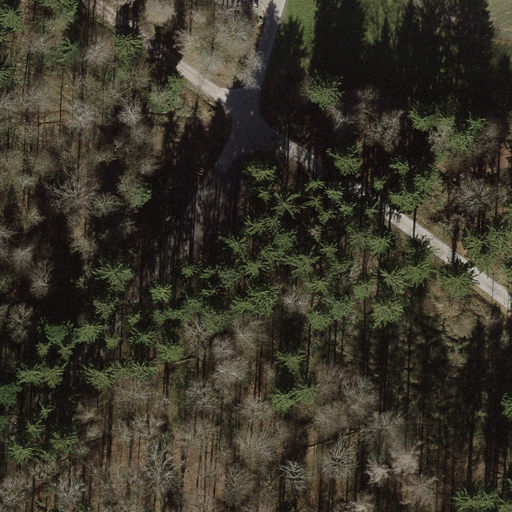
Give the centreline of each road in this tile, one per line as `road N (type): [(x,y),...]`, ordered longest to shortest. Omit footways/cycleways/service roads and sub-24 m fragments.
road 1 (track): [(0,475),(63,416),(188,241),(237,108)]
road 2 (track): [(237,108),(439,233),(511,292)]
road 3 (track): [(237,108),(89,0)]
